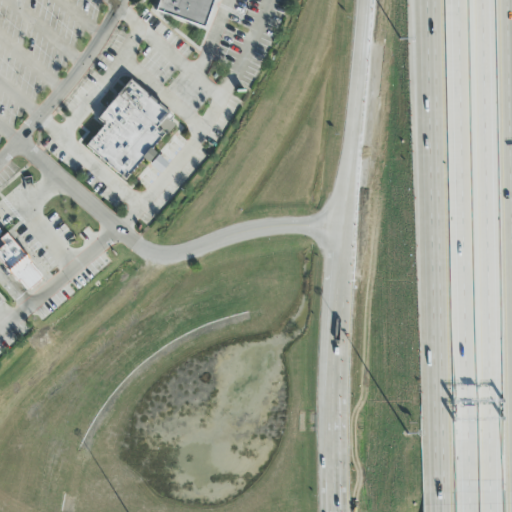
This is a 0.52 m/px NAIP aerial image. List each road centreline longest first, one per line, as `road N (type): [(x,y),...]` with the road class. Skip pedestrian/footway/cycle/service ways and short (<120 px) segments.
road 1 (motorway): [(455,0),(467,494)]
road 2 (motorway): [(490,494),(481,0)]
road 3 (motorway): [(430,0),(440,493)]
road 4 (motorway): [(416,0),(439,431)]
road 5 (residential): [(15,144),(153,257),(250,230),(345,229)]
road 6 (secondary): [(366,0),(342,254)]
road 7 (residential): [(0,411),(153,257)]
